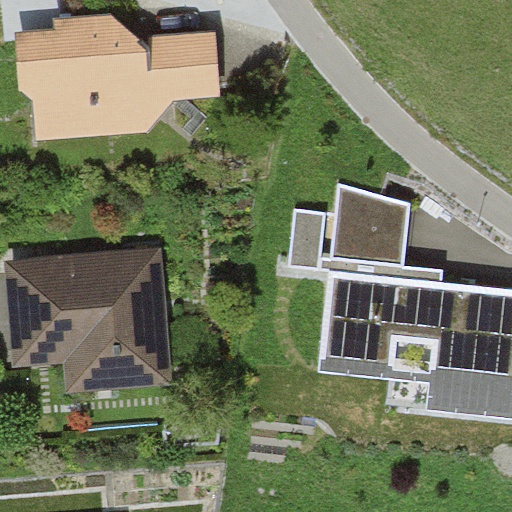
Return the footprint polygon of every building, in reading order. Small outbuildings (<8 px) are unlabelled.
[(41,132),(145,124),(157,109),(155,91),(215,86),(211,40),(153,45),(144,39),(102,42),(101,22),(60,25),(61,35),(24,37),(27,89),(38,88),(41,132)] [(414,203),(340,184),(331,258),(406,265),(414,203)] [(327,212),(296,209),(290,265),(321,269),(327,212)] [(70,386),(167,381),(160,252),(10,260),(16,361),(69,358),(70,386)] [(511,288),(329,270),(319,368),(431,380),(428,407),(511,415),(511,288)]
